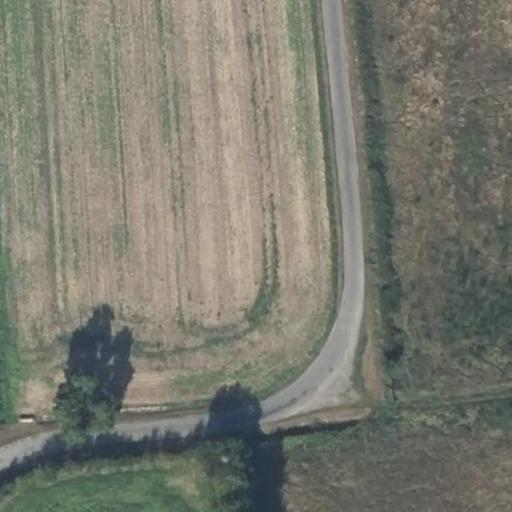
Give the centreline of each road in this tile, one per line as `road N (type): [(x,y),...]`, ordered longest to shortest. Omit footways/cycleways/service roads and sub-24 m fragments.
road 1 (unclassified): [(0,465),(72,439),(255,414),(324,377),(349,313),(325,0)]
road 2 (unknown): [(324,377),(404,404),(511,405)]
